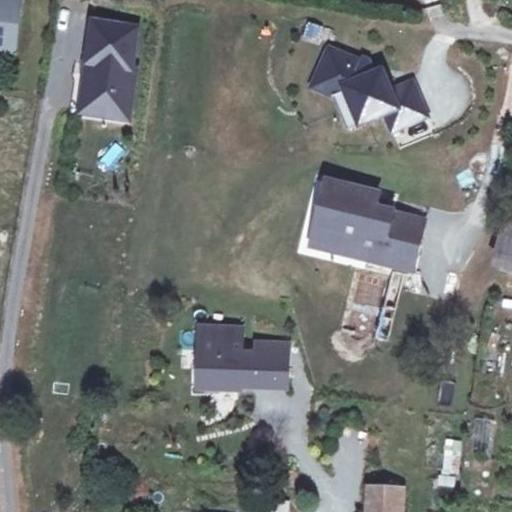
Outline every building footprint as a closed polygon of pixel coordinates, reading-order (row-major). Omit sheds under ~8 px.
[(0,0),(0,49),(16,51),(23,0),(21,0),(0,0)] [(140,27),(97,21),(85,100),(110,104),(109,108),(132,112),(138,67),(135,66),(140,27)] [(319,43),(322,27),(306,24),(303,39),(319,43)] [(384,117),(392,133),(426,117),(410,83),(389,93),(381,77),(373,81),(363,61),(357,65),(327,53),(315,81),(342,90),(359,129),(384,117)] [(315,81),(311,93),(332,100),(348,134),(359,129),(342,90),(315,81)] [(110,104),(85,100),(84,111),(131,117),(132,112),(109,108),(110,104)] [(379,197),(333,187),(328,209),(334,210),(328,240),(352,245),(349,258),(415,271),(425,222),(376,212),(379,197)] [(334,210),(328,209),(319,251),(349,258),(352,245),(328,240),(334,210)] [(493,259),(506,263),(511,264),(511,213),(508,213),(493,259)] [(204,388),(247,389),(247,381),(261,381),(261,385),(293,386),(294,344),(262,343),(262,353),(247,353),(248,328),(206,326),(204,388)] [(471,419),(474,445),(489,443),(486,418),(471,419)] [(459,473),(462,440),(444,439),(440,471),(459,473)] [(407,511),(412,489),(376,484),(374,511),(407,511)]
